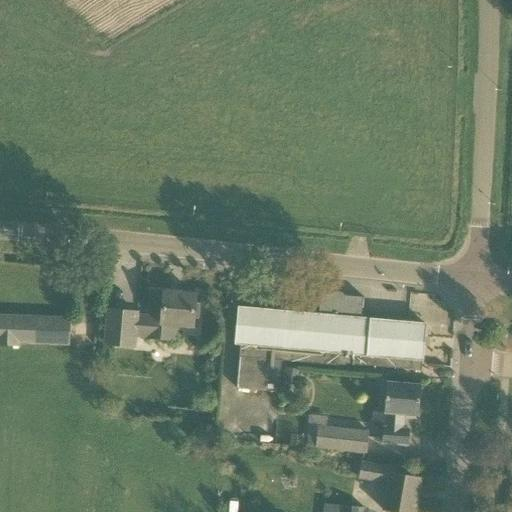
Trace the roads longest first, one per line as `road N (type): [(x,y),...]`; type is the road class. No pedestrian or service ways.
road 1 (tertiary): [(475,280),(0,231)]
road 2 (unclassified): [(475,280),(491,0)]
road 3 (residential): [(455,511),(468,363)]
